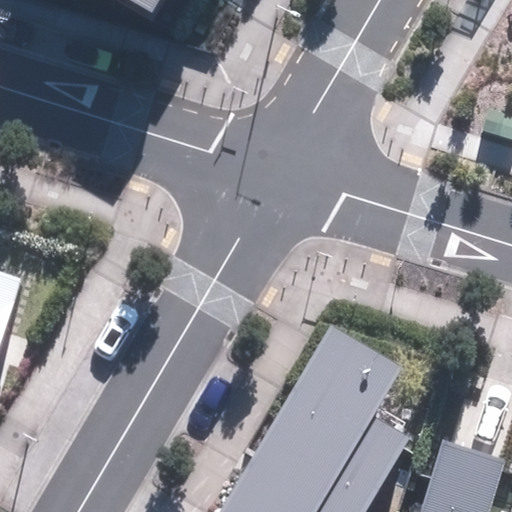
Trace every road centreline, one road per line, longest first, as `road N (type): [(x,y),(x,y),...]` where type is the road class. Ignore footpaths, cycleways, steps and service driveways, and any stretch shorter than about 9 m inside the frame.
road 1 (residential): [(69,511),(277,163)]
road 2 (residential): [(277,163),(0,78)]
road 3 (residential): [(511,240),(277,163)]
road 4 (residential): [(277,163),(375,0)]
